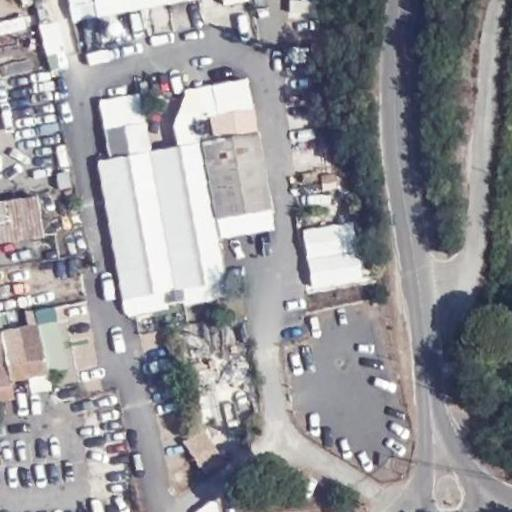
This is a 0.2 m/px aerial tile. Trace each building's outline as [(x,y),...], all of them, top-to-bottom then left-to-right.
[(69,0),(72,20),(189,0),(69,0)] [(294,34),(323,32),(320,4),(292,6),(294,34)] [(98,20),(77,21),(79,45),(100,44),(98,20)] [(58,23),(41,27),(51,70),(68,66),(58,23)] [(99,99),(110,157),(157,148),(147,91),(99,99)] [(212,140),(235,137),(231,113),(209,116),(212,140)] [(335,122),(317,125),(323,159),(341,156),(335,122)] [(254,134),(200,145),(217,237),(271,225),(254,134)] [(125,300),(225,281),(217,237),(200,145),(103,161),(125,300)] [(37,196),(0,202),(0,246),(44,239),(37,196)] [(356,220),(301,231),(312,289),(367,278),(356,220)] [(29,328),(0,334),(0,400),(15,398),(12,382),(70,370),(56,306),(26,312),(29,328)] [(29,392),(48,391),(48,378),(28,379),(29,392)]
